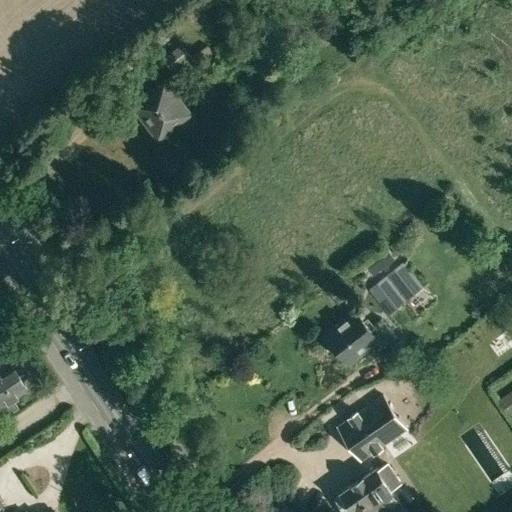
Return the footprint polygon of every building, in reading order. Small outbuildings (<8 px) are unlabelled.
[(224,18),(230,26),(241,16),(235,9),(224,18)] [(275,43),(265,20),(236,32),(246,56),(275,43)] [(164,58),(174,72),(175,72),(192,58),(182,45),(164,58)] [(134,103),(159,134),(191,110),(175,90),(184,83),(175,72),(174,72),(134,103)] [(395,240),(389,245),(396,254),(402,249),(395,240)] [(376,273),(391,260),(388,256),(392,252),(389,248),(369,264),(376,273)] [(387,276),(402,296),(418,282),(403,263),(387,276)] [(402,296),(387,276),(370,290),(385,309),(402,296)] [(326,334),(347,361),(378,337),(358,310),(326,334)] [(0,409),(3,415),(17,406),(11,397),(26,388),(7,359),(0,364),(0,409)] [(511,389),(498,400),(509,416),(511,414),(511,389)] [(338,425),(362,461),(373,453),(408,429),(413,436),(423,428),(417,420),(407,427),(383,393),(348,416),(349,418),(338,425)] [(335,496),(346,511),(381,511),(400,499),(391,488),(399,482),(386,464),(378,470),(376,466),(341,491),(342,492),(335,496)]
